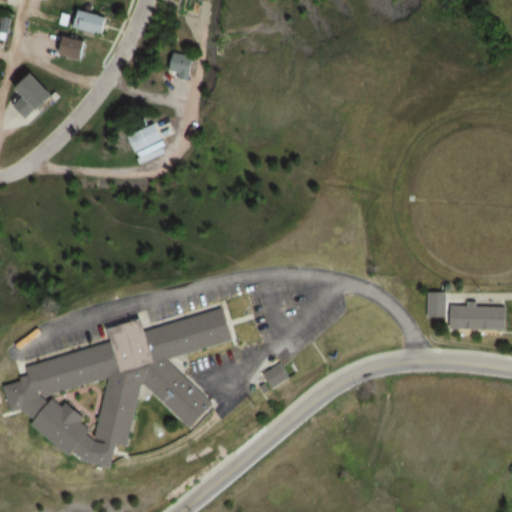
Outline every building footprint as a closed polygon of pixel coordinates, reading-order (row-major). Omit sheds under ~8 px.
[(200,0),(181,0),(181,9),(200,10),(200,0)] [(108,17),(75,8),(70,26),(102,35),(108,17)] [(80,60),(86,41),(58,33),(53,52),(80,60)] [(191,79),(192,54),(172,53),(171,79),(191,79)] [(55,95),(36,73),(18,87),(27,98),(16,107),(26,119),(55,95)] [(163,142),(158,124),(129,131),(133,149),(163,142)] [(448,292),(431,292),(431,316),(448,316),(448,292)] [(454,306),(454,330),(508,329),(508,306),(454,306)] [(145,382),(194,426),(199,427),(219,404),(168,358),(235,341),(227,308),(153,327),(143,325),(139,321),(113,327),(111,344),(32,364),(35,378),(9,385),(16,412),(27,409),(38,419),(37,423),(74,456),(83,454),(93,462),(119,467),(123,444),(134,446),(145,382)] [(266,377),(280,389),(294,374),(281,362),(266,377)]
